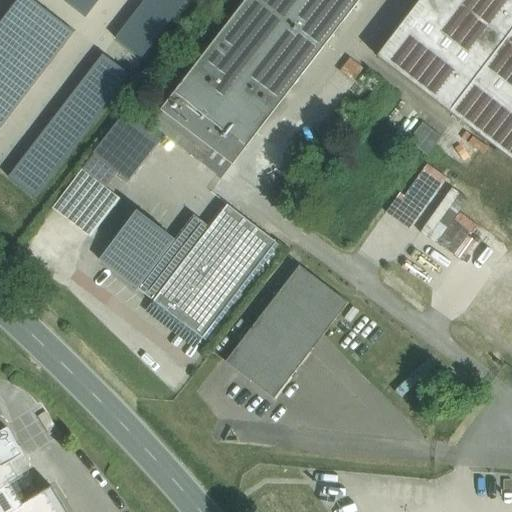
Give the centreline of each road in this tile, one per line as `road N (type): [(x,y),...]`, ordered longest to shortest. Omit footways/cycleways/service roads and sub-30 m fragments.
road 1 (residential): [(229,439),(511,457)]
road 2 (primary): [(0,311),(131,437),(189,511)]
